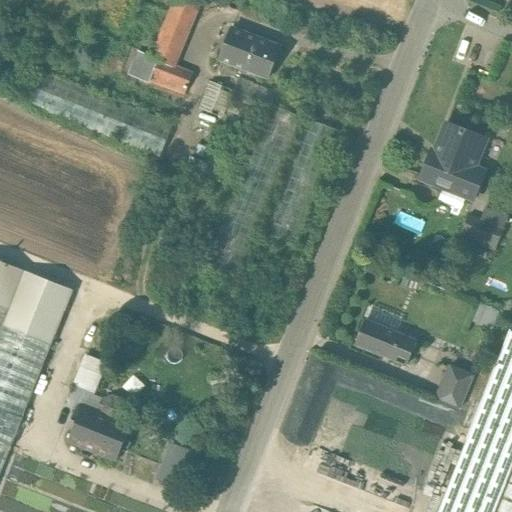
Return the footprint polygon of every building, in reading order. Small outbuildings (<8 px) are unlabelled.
[(202,0),(177,0),(176,4),(198,13),(202,0)] [(175,70),(198,13),(176,4),(153,62),(159,64),(175,70)] [(280,47),(234,28),(222,59),(268,77),(280,47)] [(151,85),(159,64),(153,62),(136,55),(128,75),(151,85)] [(175,70),(159,64),(151,85),(186,98),(194,78),(175,70)] [(176,123),(40,69),(27,104),(163,159),(176,123)] [(294,99),(241,78),(236,91),(270,104),(288,111),(294,99)] [(236,91),(212,81),(201,109),(223,117),(215,139),(241,149),(260,100),(236,91)] [(270,104),(207,264),(241,278),(304,118),(288,111),(270,104)] [(309,121),(265,231),(299,244),(342,134),(309,121)] [(421,177),(474,198),(484,173),(473,169),(485,139),(447,124),(435,154),(431,153),(421,177)] [(199,143),(195,153),(216,160),(219,151),(199,143)] [(488,210),(484,222),(471,217),(463,238),(496,251),(509,218),(488,210)] [(78,293),(0,261),(0,442),(15,449),(78,293)] [(494,325),(497,310),(478,306),(475,321),(494,325)] [(415,341),(365,321),(356,344),(406,365),(415,341)] [(511,511),(511,330),(510,330),(466,439),(467,440),(438,511),(511,511)] [(79,370),(101,378),(106,362),(85,355),(79,370)] [(473,376),(449,367),(436,398),(460,408),(473,376)] [(79,370),(73,386),(89,393),(94,394),(101,378),(79,370)] [(133,394),(143,385),(135,375),(124,384),(133,394)] [(83,410),(89,393),(73,386),(65,407),(81,413),(83,410)] [(97,416),(104,398),(94,394),(89,393),(83,410),(97,416)] [(112,395),(104,398),(97,416),(121,424),(125,413),(122,399),(112,395)] [(97,416),(83,410),(81,413),(70,442),(118,460),(121,451),(129,454),(132,445),(125,442),(130,428),(121,424),(97,416)] [(179,486),(192,448),(170,441),(157,478),(179,486)] [(0,484),(15,449),(0,442),(0,484)]
